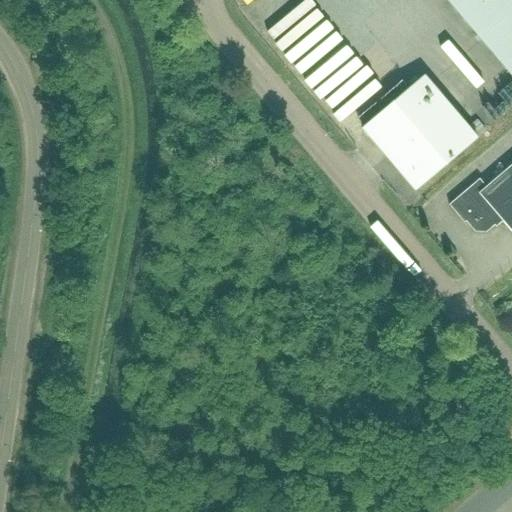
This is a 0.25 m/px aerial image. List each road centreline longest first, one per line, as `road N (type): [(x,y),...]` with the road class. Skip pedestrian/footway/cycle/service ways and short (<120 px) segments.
road 1 (track): [(68,511),(131,158),(130,87),(97,0)]
road 2 (unclassified): [(511,370),(200,0)]
road 3 (unclassified): [(0,457),(37,143),(22,78),(0,42)]
